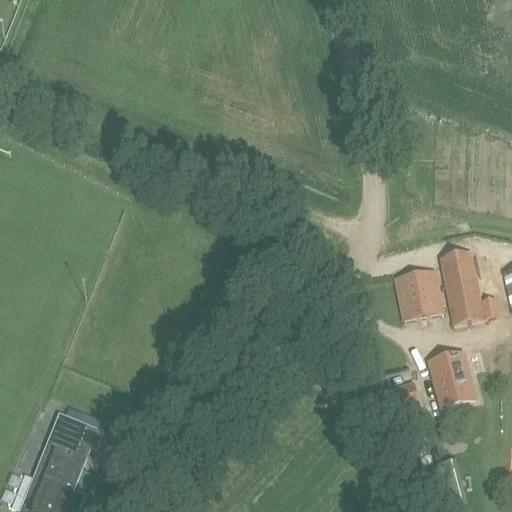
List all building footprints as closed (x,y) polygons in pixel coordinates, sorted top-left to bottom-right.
[(454,329),(501,320),(497,302),(482,305),(472,255),(441,262),(454,329)] [(404,325),(443,317),(435,273),(396,281),(404,325)] [(443,412),(475,404),(463,357),(431,366),(443,412)] [(396,417),(420,411),(413,386),(390,393),(396,417)] [(84,388),(76,410),(111,424),(120,402),(84,388)] [(103,435),(88,429),(61,418),(53,436),(56,438),(39,480),(36,479),(21,511),(80,511),(86,499),(73,494),(91,451),(96,453),(103,435)]
